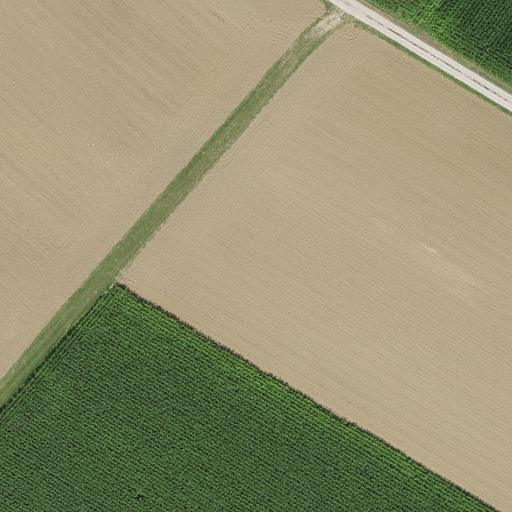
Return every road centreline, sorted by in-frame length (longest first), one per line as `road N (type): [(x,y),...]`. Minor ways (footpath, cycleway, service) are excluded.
road 1 (track): [(0,397),(299,47),(358,12)]
road 2 (track): [(336,0),(511,104)]
